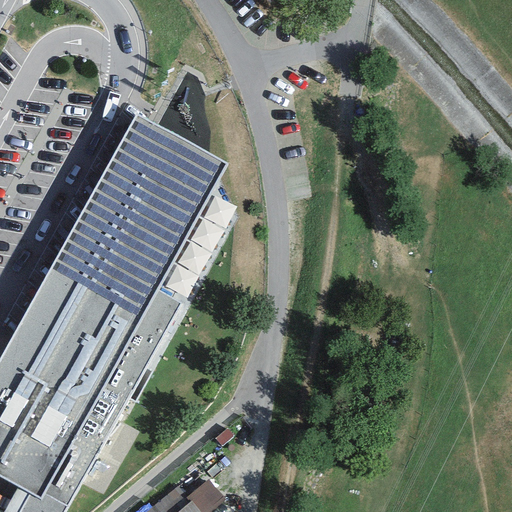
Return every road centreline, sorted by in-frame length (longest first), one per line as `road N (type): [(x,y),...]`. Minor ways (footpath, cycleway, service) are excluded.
road 1 (track): [(283,511),(333,234),(345,116)]
road 2 (track): [(249,511),(263,420),(256,381)]
